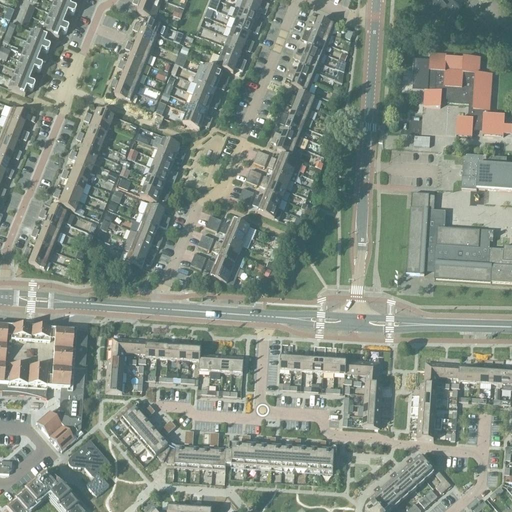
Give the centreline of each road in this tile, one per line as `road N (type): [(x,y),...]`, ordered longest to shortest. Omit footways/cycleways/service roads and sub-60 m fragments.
road 1 (residential): [(162,309),(199,204),(223,188),(297,0)]
road 2 (residential): [(112,0),(93,27),(7,247),(4,297)]
road 3 (unclassified): [(353,323),(374,22)]
road 4 (residential): [(482,455),(329,437),(307,415),(260,412)]
road 5 (tertiary): [(162,309),(4,297)]
road 6 (tertiary): [(511,327),(353,323)]
